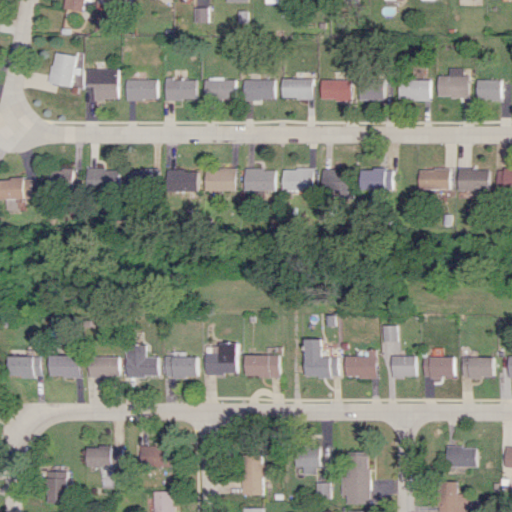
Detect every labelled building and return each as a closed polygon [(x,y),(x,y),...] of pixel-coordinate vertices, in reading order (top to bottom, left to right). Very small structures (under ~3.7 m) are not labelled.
[(61,0),(61,8),(81,11),(82,0),(83,0),(89,1),(89,0),(61,0)] [(193,23),(207,23),(207,8),(193,7),(193,23)] [(69,85),(70,73),(73,74),(75,55),(51,53),(48,83),(69,85)] [(467,97),(467,76),(461,76),(461,68),(447,68),(447,75),(436,76),(437,97),(467,97)] [(115,99),(115,69),(84,69),(84,87),(91,87),(91,99),(115,99)] [(201,79),(202,98),(232,98),(232,78),(201,79)] [(311,79),(280,78),(279,98),(311,98),(311,79)] [(154,79),(124,79),(124,99),(154,99),(154,79)] [(193,79),(163,80),(163,100),(193,99),(193,79)] [(272,99),(272,80),(240,79),(240,99),(272,99)] [(350,80),(319,79),(319,99),(349,99),(350,80)] [(357,99),(383,100),(383,79),(358,79),(357,99)] [(429,80),(398,79),(397,100),(428,100),(429,80)] [(499,99),(500,80),(476,79),(475,98),(499,99)] [(235,189),(234,167),(203,168),(203,189),(235,189)] [(125,169),(125,189),(152,188),(151,168),(125,169)] [(242,190),(274,190),(275,169),(243,168),(242,190)] [(459,168),(458,190),(490,190),(490,169),(459,168)] [(47,169),(47,187),(71,189),(71,169),(47,169)] [(117,169),(85,169),(85,189),(117,189),(117,169)] [(196,190),(195,169),(165,170),(165,191),(196,190)] [(281,190),(313,190),(313,169),(281,169),(281,190)] [(322,169),(321,190),(346,190),(346,170),(322,169)] [(360,189),(392,189),(393,169),(360,169),(360,189)] [(450,189),(450,169),(419,169),(419,189),(450,189)] [(0,198),(31,198),(31,178),(0,178),(0,198)] [(399,325),(385,325),(386,341),(400,341),(399,325)] [(308,377),(339,376),(339,356),(324,357),(324,338),(307,339),(308,377)] [(241,374),(241,343),(216,343),(216,353),(210,353),(210,374),(241,374)] [(163,376),(163,357),(151,356),(151,344),(131,344),(131,376),(163,376)] [(347,355),(347,377),(378,377),(378,350),(370,350),(370,356),(347,355)] [(283,355),(249,354),(249,376),(282,376),(283,355)] [(45,356),(14,355),(13,377),(45,377),(45,356)] [(84,355),(53,355),(53,376),(83,377),(84,355)] [(418,356),(393,355),(393,376),(418,377),(418,356)] [(93,376),(123,376),(123,356),(93,356),(93,376)] [(202,356),(170,356),(169,377),(202,377),(202,356)] [(457,377),(457,357),(425,356),(425,377),(457,377)] [(496,357),(464,357),(464,377),(496,377),(496,357)] [(302,474),(319,474),(320,446),(295,445),(294,466),(302,467),(302,474)] [(122,467),(123,446),(87,446),(87,466),(122,467)] [(171,466),(171,447),(141,446),(140,465),(171,466)] [(478,447),(447,446),(447,466),(478,466),(478,447)] [(369,504),(370,452),(344,452),(343,496),(346,496),(346,503),(369,504)] [(262,494),(262,477),(270,477),(270,463),(262,463),(262,454),(243,454),(243,494),(262,494)] [(68,502),(67,472),(50,473),(50,503),(68,502)] [(439,511),(467,511),(468,493),(458,493),(459,481),(440,481),(439,511)] [(329,498),(330,482),(315,482),(315,498),(329,498)] [(172,511),(172,491),(153,491),(152,511),(172,511)]
